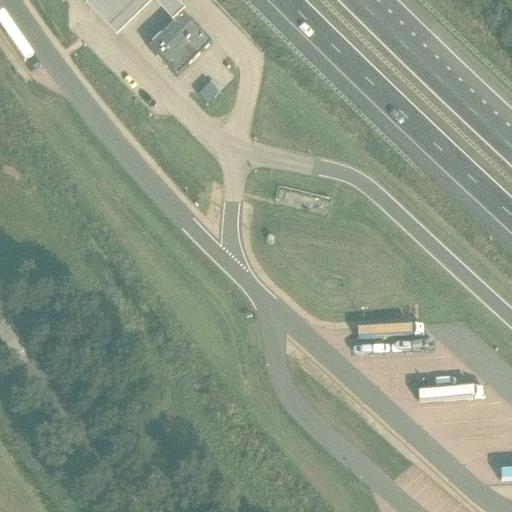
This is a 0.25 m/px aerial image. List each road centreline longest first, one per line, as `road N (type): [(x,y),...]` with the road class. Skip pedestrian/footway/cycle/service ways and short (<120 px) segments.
road 1 (motorway): [(285,0),(511,216)]
road 2 (tertiary): [(134,511),(0,319)]
road 3 (motorway): [(511,151),(352,0)]
